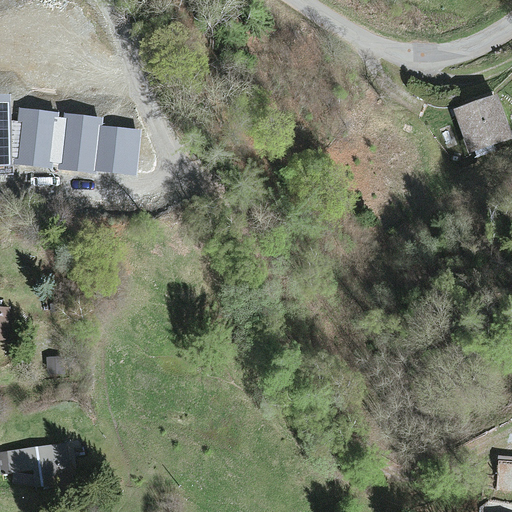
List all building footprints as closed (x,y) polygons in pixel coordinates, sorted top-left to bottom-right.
[(8,97),(0,96),(0,163),(9,164),(9,159),(9,120),(8,97)] [(511,143),(511,136),(496,100),(459,115),(477,158),(511,143)] [(137,133),(9,120),(9,159),(133,171),(137,133)] [(70,480),(66,448),(2,455),(4,473),(35,469),(37,483),(70,480)] [(497,484),(511,485),(511,457),(500,456),(497,484)]
